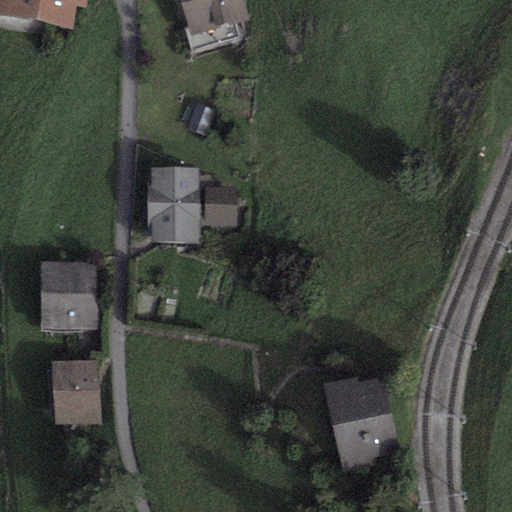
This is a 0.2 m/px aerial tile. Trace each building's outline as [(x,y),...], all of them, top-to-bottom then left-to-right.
[(5,0),(4,10),(31,13),(29,18),(32,18),(64,23),(67,0),(70,0),(77,1),(77,0),(5,0)] [(236,0),(188,0),(197,26),(186,29),(193,52),(240,38),(235,19),(242,17),(236,0)] [(201,109),(192,128),(204,133),(212,115),(201,109)] [(209,180),(157,178),(157,237),(195,237),(195,193),(209,193),(209,180)] [(213,223),(233,224),(234,193),(214,193),(213,223)] [(90,293),(90,273),(52,274),(52,322),(101,322),(101,293),(90,293)] [(61,373),(64,419),(95,416),(92,371),(61,373)] [(369,453),(393,448),(380,387),(366,391),(365,388),(336,393),(352,462),(370,458),(369,453)]
